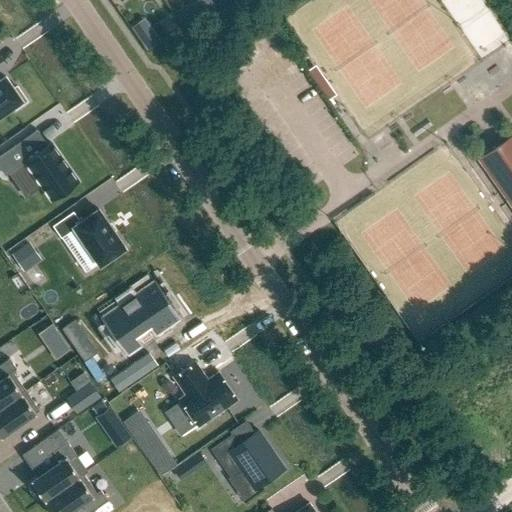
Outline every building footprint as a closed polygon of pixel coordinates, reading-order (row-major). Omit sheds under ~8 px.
[(214,7),(209,0),(199,0),(193,4),(201,16),(214,7)] [(140,39),(148,50),(159,42),(152,31),(140,39)] [(200,71),(188,79),(202,99),(214,91),(200,71)] [(0,115),(13,106),(15,109),(27,102),(17,87),(13,89),(5,76),(0,79),(0,115)] [(511,134),(487,153),(511,188),(511,195),(509,204),(511,208),(511,134)] [(78,181),(50,142),(47,144),(38,150),(28,136),(0,155),(0,168),(5,175),(25,162),(51,200),(78,181)] [(75,210),(55,224),(63,236),(77,227),(101,261),(101,262),(102,263),(104,262),(103,262),(125,247),(127,246),(126,244),(101,209),(102,209),(100,207),(99,208),(99,209),(82,220),(75,210)] [(26,244),(12,254),(24,271),(39,261),(26,244)] [(154,279),(100,317),(108,329),(117,324),(129,341),(149,328),(155,337),(181,319),(154,279)] [(86,336),(75,319),(61,328),(73,345),(86,336)] [(52,324),(39,333),(47,346),(61,337),(52,324)] [(149,353),(113,378),(121,391),(158,366),(149,353)] [(0,408),(25,391),(12,371),(16,368),(9,358),(0,364),(0,408)] [(218,372),(207,380),(195,362),(173,377),(184,391),(186,394),(179,399),(198,426),(237,399),(218,372)] [(75,393),(67,399),(76,412),(99,396),(90,383),(77,392),(75,393)] [(25,391),(0,408),(0,436),(0,437),(39,410),(25,391)] [(98,416),(97,416),(107,430),(119,423),(109,408),(108,409),(98,416)] [(231,434),(210,449),(231,478),(241,472),(253,490),(284,468),(258,430),(238,444),(231,434)] [(53,464),(30,481),(31,482),(28,485),(37,497),(40,495),(44,500),(83,474),(87,471),(66,441),(47,455),(53,464)] [(194,467),(204,460),(198,452),(188,459),(194,467)] [(83,474),(44,500),(52,511),(68,511),(81,504),(86,511),(90,511),(107,500),(100,490),(96,493),(83,474)] [(295,511),(271,511),(270,510),(272,509),(271,508),(265,511),(314,511),(309,503),(295,511)]
